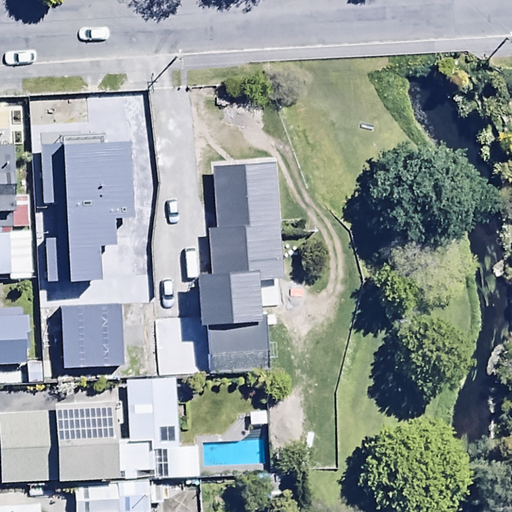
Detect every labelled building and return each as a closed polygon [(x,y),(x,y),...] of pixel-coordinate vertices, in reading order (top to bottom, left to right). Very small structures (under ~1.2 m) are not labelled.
[(0,233),(11,233),(10,151),(0,151),(0,233)] [(205,333),(260,331),(258,287),(281,286),(274,164),(209,167),(213,236),(205,237),(208,283),(194,284),(197,334),(205,333)] [(82,318),(82,313),(149,312),(149,260),(136,260),(135,190),(107,191),(107,183),(45,184),(46,269),(56,268),(56,318),(82,318)] [(0,238),(0,281),(29,280),(29,247),(7,248),(7,239),(0,238)] [(260,331),(205,333),(208,378),(270,374),(268,330),(260,331)] [(51,418),(0,421),(0,490),(55,487),(55,490),(134,486),(133,475),(149,475),(149,468),(158,468),(157,456),(177,455),(173,385),(123,387),(124,408),(51,412),(51,418)] [(198,461),(198,476),(259,476),(258,443),(198,443),(198,461)] [(198,476),(198,461),(158,462),(159,483),(198,483),(198,476)] [(151,511),(150,488),(72,492),(72,511),(151,511)]
